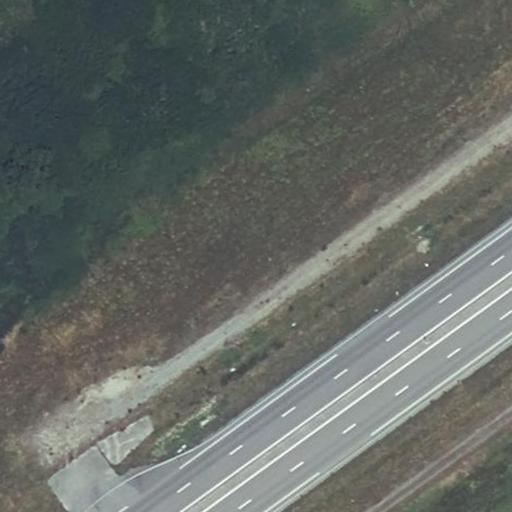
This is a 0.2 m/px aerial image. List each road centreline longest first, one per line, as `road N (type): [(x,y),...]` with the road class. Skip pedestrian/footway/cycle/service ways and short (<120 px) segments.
road 1 (secondary): [(511,250),(151,511)]
road 2 (secondary): [(236,511),(511,312)]
